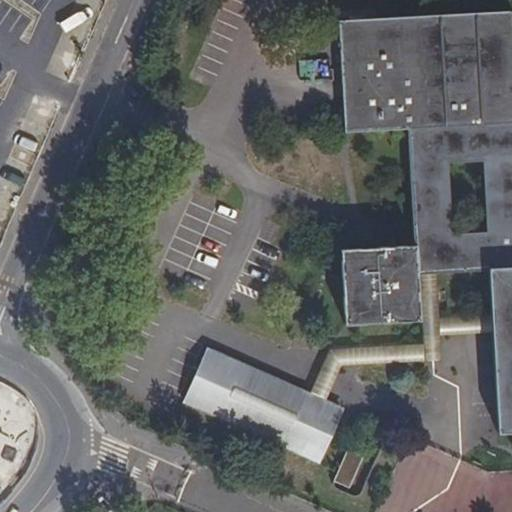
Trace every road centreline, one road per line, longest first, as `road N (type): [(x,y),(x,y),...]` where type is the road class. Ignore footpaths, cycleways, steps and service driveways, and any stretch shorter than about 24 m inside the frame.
road 1 (unclassified): [(0,318),(138,0)]
road 2 (unclassified): [(65,446),(244,511)]
